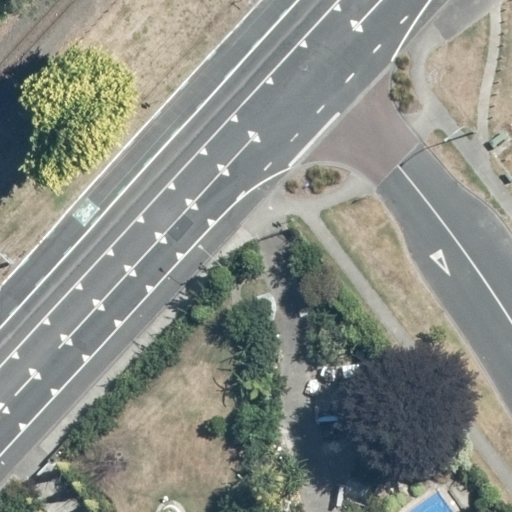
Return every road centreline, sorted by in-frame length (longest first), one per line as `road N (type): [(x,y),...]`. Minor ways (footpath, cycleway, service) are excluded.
road 1 (tertiary): [(0,412),(307,81)]
road 2 (residential): [(511,321),(401,172),(307,81)]
